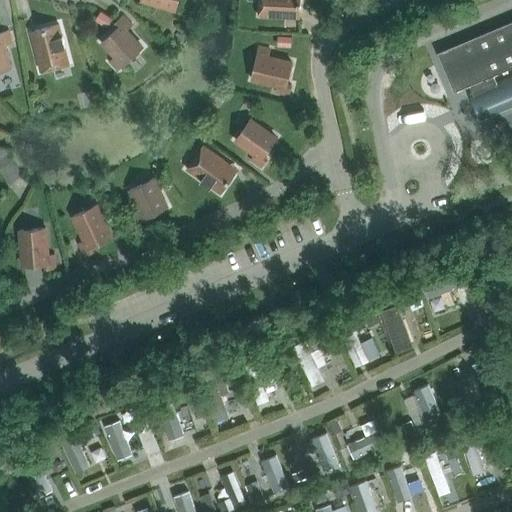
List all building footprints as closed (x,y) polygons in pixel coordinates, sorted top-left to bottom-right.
[(144,0),(175,9),(177,0),(144,0)] [(300,13),(300,0),(259,0),(259,15),(285,17),(285,13),(300,13)] [(100,11),(95,20),(107,28),(113,18),(100,11)] [(118,26),(102,41),(116,56),(111,61),(118,69),(142,46),(126,29),(131,25),(122,16),(115,23),(118,26)] [(483,116),(490,113),(511,103),(511,74),(496,81),(493,74),(511,66),(511,20),(438,52),(454,90),(469,84),(483,116)] [(65,46),(63,35),(62,35),(59,24),(34,30),(38,44),(34,45),(41,71),(69,63),(64,46),(65,46)] [(4,44),(11,43),(7,30),(0,32),(0,69),(10,67),(4,44)] [(292,36),(278,36),(277,46),(292,47),(292,36)] [(270,49),(259,46),(252,79),(278,85),(277,91),(289,94),(291,84),(287,83),(292,61),(268,56),(270,49)] [(236,139),(255,153),(251,158),(261,166),(267,157),(263,155),(276,136),(251,118),(236,139)] [(203,145),(187,168),(201,179),(201,180),(210,186),(210,185),(220,192),(235,172),(222,163),(225,160),(203,145)] [(160,175),(130,189),(140,210),(134,213),(140,224),(149,220),(147,215),(167,206),(158,188),(164,184),(160,175)] [(96,204),(73,215),(85,240),(79,243),(84,254),(93,250),(91,245),(112,236),(96,204)] [(46,227),(20,229),(23,264),(45,263),(45,267),(55,266),(54,254),(48,254),(46,227)] [(476,262),(466,266),(471,278),(480,275),(476,262)] [(461,268),(426,279),(431,295),(466,285),(461,268)] [(417,285),(405,291),(409,300),(421,295),(417,285)] [(398,351),(415,347),(405,303),(387,307),(398,351)] [(372,305),(361,310),(368,325),(379,320),(372,305)] [(355,318),(340,324),(358,366),(373,360),(355,318)] [(330,328),(318,332),(321,342),(334,338),(330,328)] [(264,359),(268,368),(280,362),(276,354),(264,359)] [(481,397),(501,395),(496,358),(476,361),(481,397)] [(237,365),(223,370),(226,378),(240,373),(237,365)] [(222,374),(216,376),(215,374),(200,379),(215,421),(229,416),(222,395),(229,392),(222,374)] [(465,378),(448,383),(452,396),(469,391),(465,378)] [(428,384),(414,391),(415,394),(428,422),(442,415),(428,384)] [(144,409),(135,413),(138,422),(147,419),(144,409)] [(364,422),(368,433),(348,441),(353,456),(391,443),(381,415),(364,422)] [(411,420),(402,424),(407,434),(416,429),(411,420)] [(337,421),(330,424),(335,434),(342,431),(337,421)] [(96,424),(85,429),(89,438),(100,433),(96,424)] [(317,431),(325,461),(338,457),(330,427),(317,431)] [(498,427),(484,432),(487,442),(502,438),(498,427)] [(78,472),(95,466),(82,432),(65,438),(78,472)] [(478,434),(462,440),(474,476),(490,471),(478,434)] [(452,437),(441,441),(445,453),(456,449),(452,437)] [(56,441),(44,446),(49,455),(60,450),(56,441)] [(441,496),(455,490),(439,452),(426,458),(441,496)] [(282,453),(267,456),(274,491),(289,488),(282,453)] [(303,469),(292,474),(295,482),(307,477),(303,469)] [(403,469),(389,473),(401,509),(415,504),(403,469)] [(223,511),(246,503),(233,470),(221,475),(230,496),(219,501),(223,511)] [(345,482),(334,486),(337,496),(349,492),(345,482)] [(201,511),(192,485),(179,490),(186,511),(201,511)] [(265,497),(261,489),(249,494),(253,502),(265,497)] [(358,495),(363,511),(377,511),(370,491),(358,495)] [(308,502),(314,500),(311,493),(306,495),(308,502)]
